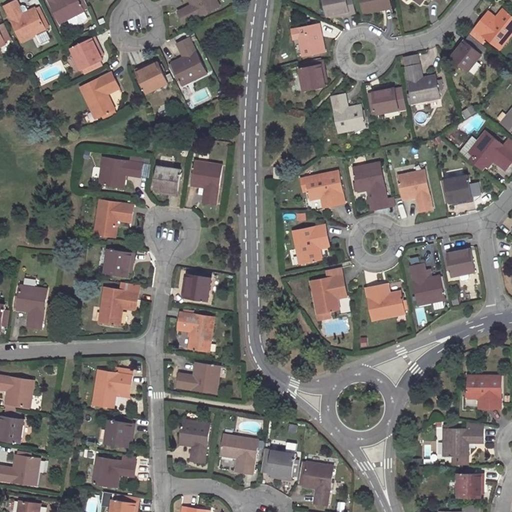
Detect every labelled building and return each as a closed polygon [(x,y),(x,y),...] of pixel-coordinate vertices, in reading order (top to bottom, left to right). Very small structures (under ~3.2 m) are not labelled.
[(17,0),(5,6),(23,42),(36,35),(40,43),(43,44),(53,40),(47,29),(43,21),(46,19),(40,7),(37,8),(36,7),(24,13),(17,0)] [(49,0),(61,23),(69,20),(84,12),(86,12),(79,0),(49,0)] [(185,24),(221,6),(217,0),(189,0),(192,5),(179,11),(185,24)] [(332,15),(343,13),(343,15),(350,14),(349,8),(355,7),(353,0),(324,0),(328,16),(332,15)] [(361,0),(364,13),(381,10),(380,8),(391,6),(389,0),(361,0)] [(486,38),(500,49),(511,34),(511,16),(503,9),(496,18),(493,22),(486,15),(475,29),(478,32),(473,38),(481,44),(486,38)] [(78,24),(84,21),(84,19),(87,17),(84,12),(69,20),(71,25),(76,23),(78,24)] [(496,18),(489,12),(486,15),(493,22),(496,18)] [(299,38),(303,56),(326,51),(322,34),(320,35),(318,25),(293,30),(294,39),(299,38)] [(475,29),(469,35),(473,38),(478,32),(475,29)] [(86,74),(103,65),(102,60),(104,59),(102,56),(97,45),(99,44),(96,37),(72,49),(83,69),(86,74)] [(183,85),(208,73),(190,38),(178,44),(184,57),(172,63),(183,85)] [(449,57),(468,72),(482,55),(480,53),(483,49),(472,40),(469,44),(465,41),(463,44),(456,52),(454,51),(449,57)] [(456,52),(463,44),(461,42),(454,51),(456,52)] [(105,55),(99,44),(97,45),(102,56),(105,55)] [(409,104),(440,98),(438,90),(443,89),(441,79),(437,80),(436,75),(423,78),(418,55),(404,58),(412,94),(407,95),(409,104)] [(148,93),(169,83),(159,62),(155,64),(145,69),(144,67),(136,70),(148,93)] [(304,90),(326,86),(325,82),(323,72),(325,71),(324,64),(300,69),(304,90)] [(81,87),(96,119),(102,116),(104,119),(111,115),(110,112),(115,109),(116,109),(109,93),(120,88),(112,72),(81,87)] [(369,94),(371,106),(376,105),(377,114),(407,109),(403,88),(395,90),(395,88),(391,89),(381,91),(380,88),(372,89),(373,93),(369,94)] [(339,133),(366,127),(361,105),(349,107),(346,94),(332,97),(339,133)] [(511,109),(501,123),(511,131),(511,109)] [(494,161),(497,157),(508,166),(511,161),(511,139),(510,137),(503,145),(486,131),(478,140),(469,152),(472,155),(469,159),(482,170),(486,166),(488,167),(494,161)] [(469,152),(478,140),(472,135),(459,151),(469,159),(472,155),(469,152)] [(100,184),(124,188),(126,175),(141,177),(143,163),(104,157),(100,184)] [(508,166),(497,157),(494,161),(505,170),(508,166)] [(217,204),(222,164),(196,161),(192,185),(200,186),(205,187),(204,195),(203,202),(217,204)] [(354,167),(359,192),(367,190),(372,189),(376,210),(390,207),(380,162),(354,167)] [(159,190),(171,191),(170,194),(177,195),(181,169),(159,166),(155,189),(159,190)] [(433,209),(425,170),(399,175),(404,200),(416,197),(420,212),(433,209)] [(346,203),(339,171),(307,177),(307,178),(309,191),(311,200),(322,198),(327,197),(329,206),(346,203)] [(454,202),(466,200),(466,203),(473,201),(468,175),(441,181),(446,204),(454,202)] [(367,190),(372,211),(376,210),(372,189),(367,190)] [(100,199),(95,234),(116,237),(119,220),(131,222),(134,204),(100,199)] [(293,231),(300,264),(323,259),(321,248),(320,244),(329,242),(325,224),(293,231)] [(106,272),(129,276),(129,272),(131,260),(134,260),(135,253),(132,252),(133,249),(116,246),(116,250),(109,249),(106,272)] [(467,250),(455,252),(454,250),(447,251),(452,277),(475,272),(471,249),(467,250)] [(419,306),(445,300),(440,276),(427,278),(424,264),(411,267),(419,306)] [(311,281),(317,314),(340,310),(338,299),(337,294),(346,292),(341,268),(325,271),(327,278),(311,281)] [(189,278),(187,290),(184,289),(183,296),(209,300),(212,277),(203,276),(203,273),(191,271),(190,274),(189,274),(189,278)] [(105,287),(100,322),(121,325),(124,309),(136,311),(139,293),(136,292),(138,285),(122,283),(121,290),(105,287)] [(18,309),(31,312),(29,326),(42,328),(48,289),(21,284),(20,297),(18,308),(18,309)] [(366,289),(373,321),(405,314),(400,291),(390,294),(385,295),(383,285),(366,289)] [(422,312),(446,307),(445,302),(421,306),(422,312)] [(0,329),(2,330),(3,323),(6,324),(8,312),(5,312),(6,304),(0,303),(0,329)] [(215,317),(194,314),(194,311),(185,310),(184,313),(181,312),(179,330),(191,332),(189,348),(210,351),(215,317)] [(178,387),(217,393),(221,366),(197,363),(194,376),(180,374),(178,387)] [(99,370),(94,405),(115,408),(117,391),(130,393),(133,375),(131,375),(131,370),(121,368),(120,373),(99,370)] [(35,381),(0,375),(0,389),(8,391),(6,404),(7,404),(6,410),(17,412),(18,406),(31,408),(35,381)] [(484,408),(501,409),(501,376),(468,376),(468,399),(479,399),(484,399),(484,408)] [(0,439),(21,443),(25,420),(20,419),(21,413),(7,411),(6,416),(2,416),(1,420),(0,427),(0,439)] [(110,420),(106,443),(129,447),(130,443),(132,431),(134,432),(135,424),(132,424),(133,419),(117,417),(117,421),(110,420)] [(181,444),(194,446),(192,461),(205,463),(211,423),(184,419),(181,444)] [(467,429),(444,429),(443,457),(452,457),(452,464),(468,464),(468,448),(469,443),(475,443),(483,443),(483,429),(481,429),(481,425),(467,422),(467,429)] [(221,456),(238,459),(236,472),(254,474),(259,440),(225,434),(221,456)] [(273,451),(269,474),(273,474),(285,476),(284,478),(292,480),(292,475),(296,475),(298,463),(294,462),(296,454),(273,451)] [(0,479),(37,486),(41,459),(33,458),(33,454),(19,452),(19,455),(17,455),(14,469),(0,466),(0,479)] [(98,457),(94,484),(118,488),(120,475),(135,477),(137,463),(136,463),(136,458),(123,456),(122,461),(98,457)] [(303,486),(316,488),(314,503),(328,506),(334,466),(307,462),(307,463),(305,472),(302,471),(300,482),(304,483),(303,486)] [(458,497),(481,498),(481,494),(481,482),(484,482),(484,474),(474,474),(475,470),(465,470),(465,474),(458,474),(458,497)] [(111,511),(135,511),(136,511),(138,511),(139,504),(134,503),(134,499),(126,498),(125,502),(119,501),(113,500),(111,511)] [(40,511),(41,504),(20,501),(18,511),(40,511)]
